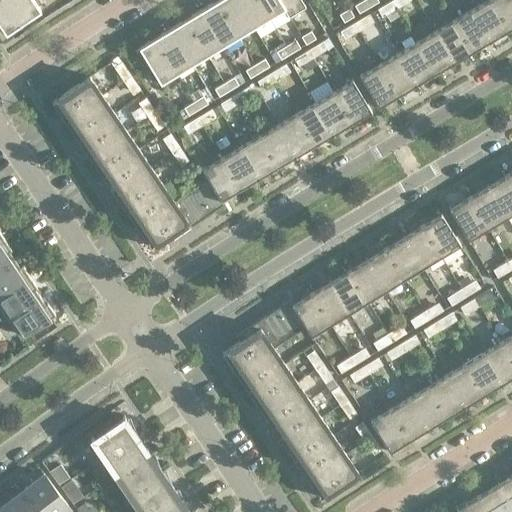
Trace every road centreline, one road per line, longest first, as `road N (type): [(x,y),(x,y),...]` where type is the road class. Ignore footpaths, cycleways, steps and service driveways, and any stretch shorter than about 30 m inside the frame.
road 1 (residential): [(511,57),(109,299)]
road 2 (residential): [(149,352),(511,127)]
road 3 (unclassified): [(109,299),(0,134)]
road 4 (unclassified): [(251,511),(149,352)]
road 5 (residential): [(0,464),(149,352)]
road 6 (residential): [(372,511),(511,426)]
road 7 (residential): [(0,78),(129,0)]
road 8 (residential): [(109,299),(0,384)]
